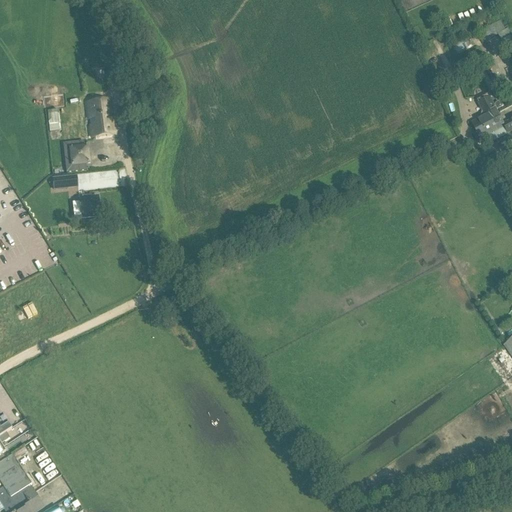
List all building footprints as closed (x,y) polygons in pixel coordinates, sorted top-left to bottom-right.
[(511,38),(511,36),(501,41),(509,56),(509,55),(511,60),(511,38)] [(479,118),(470,123),(475,131),(473,132),(476,138),(478,137),(479,140),(482,138),(485,145),(511,130),(511,105),(501,111),(507,121),(503,124),(487,95),(476,101),(482,111),(479,118)] [(111,103),(88,104),(92,137),(115,135),(111,103)] [(83,146),(83,142),(63,144),(66,173),(86,171),(85,166),(89,165),(87,146),(83,146)] [(108,185),(117,185),(116,161),(107,161),(108,185)] [(67,178),(53,180),(54,190),(68,188),(67,178)] [(79,202),(71,203),(73,219),(81,218),(81,214),(99,212),(97,197),(79,199),(79,202)] [(67,281),(56,286),(60,296),(72,292),(67,281)] [(33,305),(15,314),(19,323),(37,314),(33,305)] [(511,339),(500,348),(511,364),(511,339)] [(29,438),(26,449),(31,451),(34,439),(29,438)] [(41,463),(45,455),(42,453),(37,461),(41,463)] [(12,456),(0,463),(0,483),(4,490),(0,492),(0,501),(6,511),(37,511),(43,508),(30,487),(31,486),(12,456)] [(49,473),(54,471),(50,462),(46,464),(49,473)] [(50,488),(55,485),(49,475),(44,478),(50,488)] [(46,488),(42,491),(47,500),(52,497),(46,488)]
